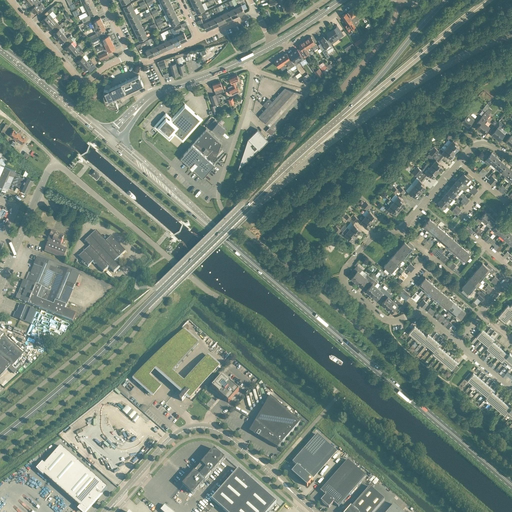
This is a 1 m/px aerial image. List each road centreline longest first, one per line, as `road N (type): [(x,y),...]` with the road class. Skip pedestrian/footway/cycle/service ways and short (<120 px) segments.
road 1 (tertiary): [(474,511),(57,162)]
road 2 (unclassified): [(511,468),(221,206),(219,184),(254,69)]
road 3 (primary): [(511,485),(144,169)]
road 4 (secondary): [(0,438),(110,344),(304,152)]
road 5 (residential): [(458,162),(400,231),(367,241),(343,277),(383,317),(425,315),(455,341)]
road 6 (unclassified): [(314,511),(208,427),(172,435),(105,511)]
road 7 (secondary): [(304,152),(511,30)]
road 8 (secondary): [(486,0),(343,118)]
road 9 (residential): [(130,58),(83,82),(9,0)]
road 10 (secondary): [(447,0),(343,118)]
road 11 (primary): [(111,141),(0,48)]
road 12 (tertiary): [(0,285),(57,162)]
